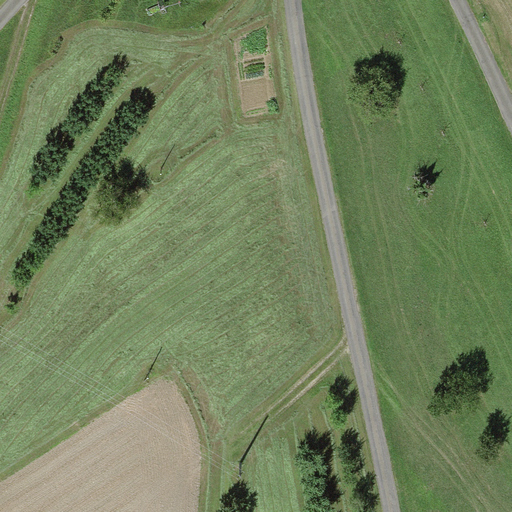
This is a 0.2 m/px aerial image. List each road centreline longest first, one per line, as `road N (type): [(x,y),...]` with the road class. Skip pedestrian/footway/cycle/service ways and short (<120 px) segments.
road 1 (unclassified): [(293,0),(392,511)]
road 2 (track): [(231,437),(356,339)]
road 3 (residential): [(453,0),(511,122)]
